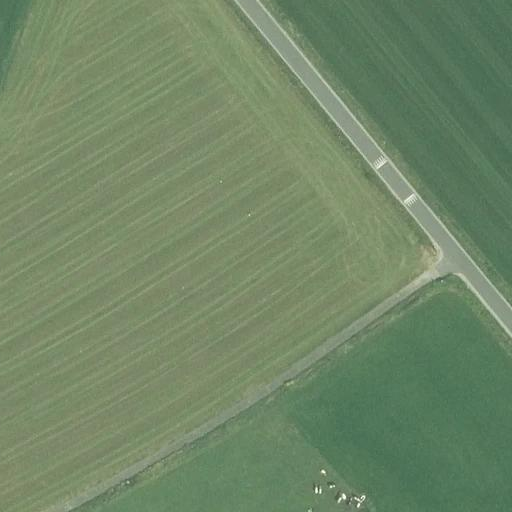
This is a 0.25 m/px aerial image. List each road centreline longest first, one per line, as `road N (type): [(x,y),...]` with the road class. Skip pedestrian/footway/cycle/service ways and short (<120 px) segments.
road 1 (unknown): [(437,233),(322,348),(41,511)]
road 2 (unclassified): [(511,323),(245,0)]
